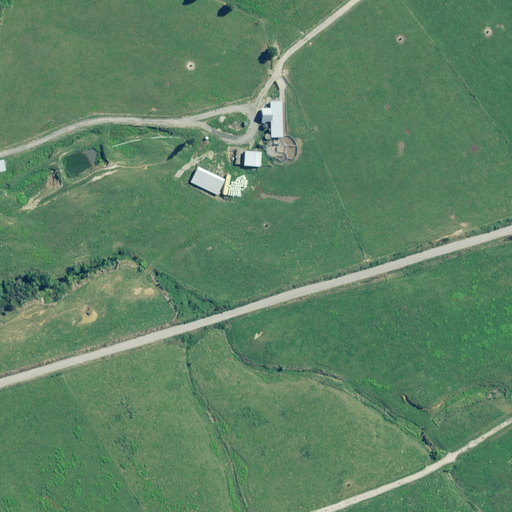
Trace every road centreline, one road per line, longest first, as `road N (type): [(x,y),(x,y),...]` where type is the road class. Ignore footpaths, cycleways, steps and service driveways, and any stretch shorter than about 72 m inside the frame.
road 1 (unknown): [(0,378),(511,220)]
road 2 (track): [(361,0),(318,34),(268,100),(228,118),(93,108),(0,148)]
